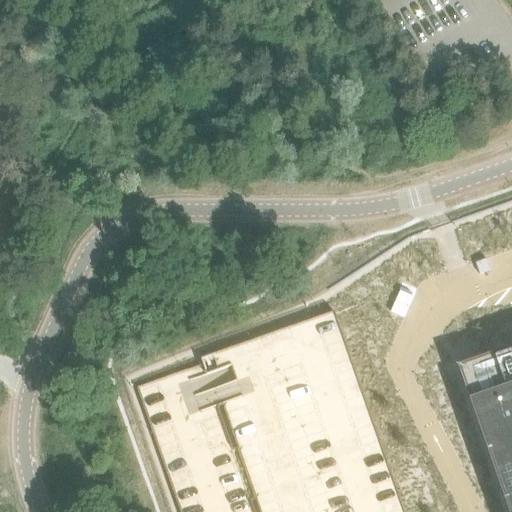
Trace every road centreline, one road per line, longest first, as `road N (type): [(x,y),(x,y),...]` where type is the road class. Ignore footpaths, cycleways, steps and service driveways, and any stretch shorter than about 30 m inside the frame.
road 1 (unclassified): [(41,511),(25,468),(26,406),(77,269),(101,235),(159,213),(389,206),(511,165)]
road 2 (unknown): [(0,362),(50,289),(83,217),(118,198),(166,182),(301,184),(424,166),(511,140)]
